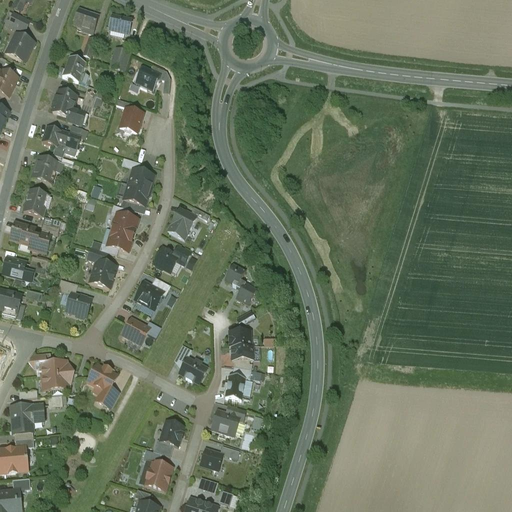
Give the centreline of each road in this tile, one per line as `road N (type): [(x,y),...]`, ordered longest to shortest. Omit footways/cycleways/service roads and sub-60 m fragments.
road 1 (secondary): [(282,511),(315,401),(316,343),(288,249),(221,148),(219,113),(236,66)]
road 2 (secondary): [(511,86),(367,72),(271,52)]
road 3 (residential): [(88,351),(206,407),(172,511)]
road 4 (residential): [(88,351),(161,216),(165,139)]
road 5 (residential): [(0,215),(65,0)]
